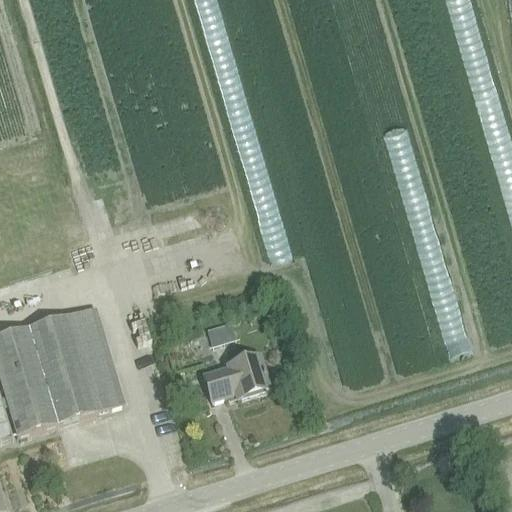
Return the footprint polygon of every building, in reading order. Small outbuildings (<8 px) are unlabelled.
[(111,245),(143,241),(141,224),(109,228),(111,245)] [(199,269),(175,278),(181,294),(205,285),(199,269)] [(0,342),(0,385),(17,442),(124,410),(95,314),(0,342)] [(148,365),(165,360),(158,340),(159,339),(155,326),(137,332),(148,365)] [(182,355),(197,350),(193,338),(178,343),(182,355)] [(203,382),(211,407),(235,400),(237,405),(270,395),(259,362),(227,372),(228,374),(203,382)] [(0,449),(13,445),(0,400),(0,449)] [(68,436),(58,437),(63,465),(73,463),(68,436)]
